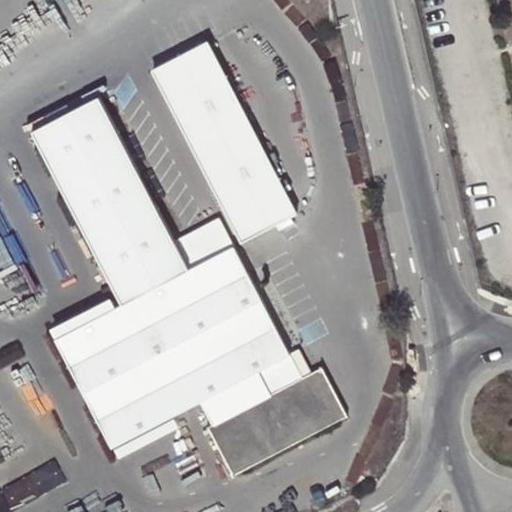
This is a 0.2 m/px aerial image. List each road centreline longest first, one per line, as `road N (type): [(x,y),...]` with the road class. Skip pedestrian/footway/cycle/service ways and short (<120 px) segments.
road 1 (tertiary): [(434,261),(374,0)]
road 2 (tertiary): [(434,261),(442,405)]
